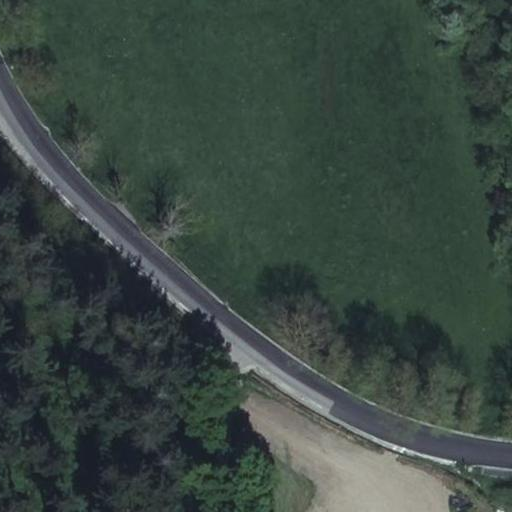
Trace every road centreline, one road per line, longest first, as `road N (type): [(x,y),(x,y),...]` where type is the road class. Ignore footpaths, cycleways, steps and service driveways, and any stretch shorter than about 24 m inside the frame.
road 1 (tertiary): [(242,338),(104,221),(26,130),(0,86)]
road 2 (tertiary): [(511,454),(456,448),(358,418),(242,338)]
road 3 (unclassified): [(242,338),(214,448),(209,511)]
